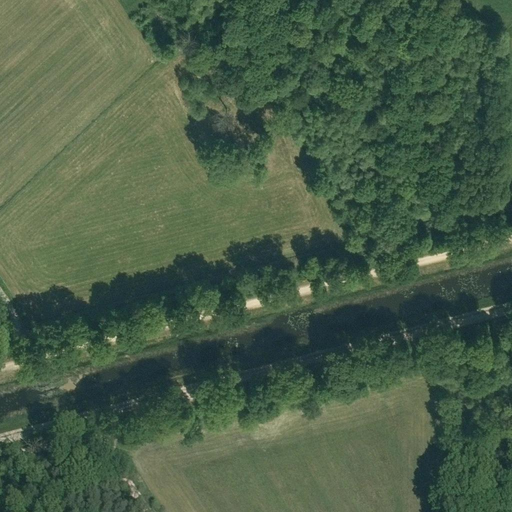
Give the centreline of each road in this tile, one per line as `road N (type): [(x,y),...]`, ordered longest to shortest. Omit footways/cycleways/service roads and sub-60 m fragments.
road 1 (track): [(0,441),(511,309)]
road 2 (track): [(511,238),(181,322)]
road 3 (track): [(0,347),(20,327),(45,333),(140,318),(181,322)]
road 4 (track): [(181,322),(0,368)]
